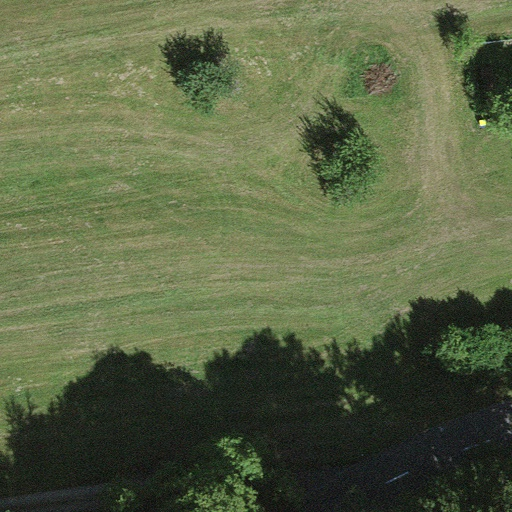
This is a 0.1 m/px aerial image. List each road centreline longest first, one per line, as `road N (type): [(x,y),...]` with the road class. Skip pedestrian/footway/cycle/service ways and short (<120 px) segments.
road 1 (track): [(390,493),(318,484),(3,511)]
road 2 (tertiary): [(511,446),(354,511)]
